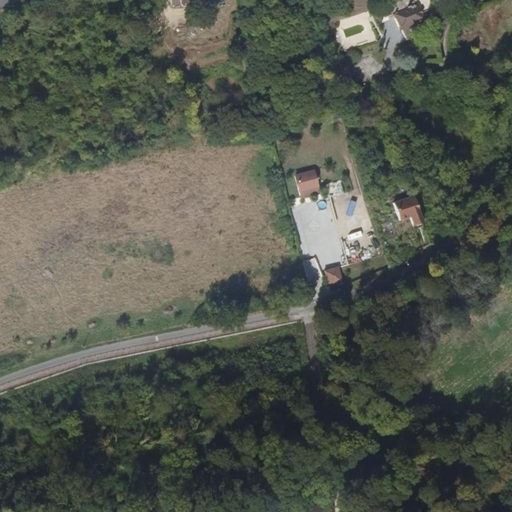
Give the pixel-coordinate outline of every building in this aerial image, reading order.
[(399,30),(423,19),(420,13),(430,8),(426,0),(416,0),(415,1),(416,4),(393,14),(399,30)] [(332,77),(347,74),(344,57),(328,60),(332,77)] [(302,182),(303,189),(316,186),(314,179),(302,182)] [(327,197),(344,194),(341,181),(325,184),(327,197)] [(411,202),(398,205),(396,201),(389,203),(393,216),(405,212),(407,219),(415,217),(411,202)] [(363,253),(371,253),(371,241),(363,242),(363,253)]
